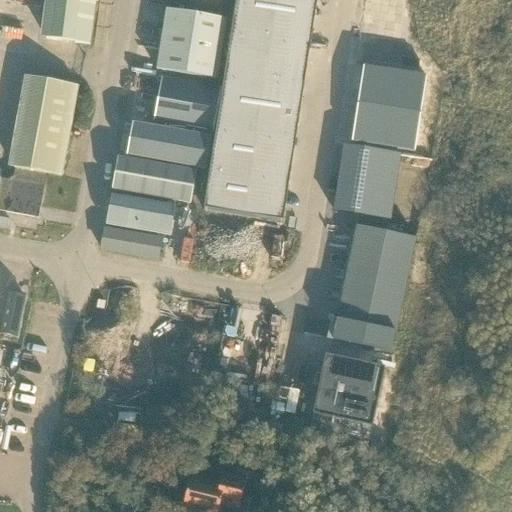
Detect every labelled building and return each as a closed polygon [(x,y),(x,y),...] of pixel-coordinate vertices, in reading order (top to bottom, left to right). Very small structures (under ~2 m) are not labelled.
[(87,44),(92,0),(48,0),(44,38),(87,44)] [(233,0),(229,30),(308,42),(314,0),(233,0)] [(378,0),(373,30),(397,34),(402,3),(385,0),(378,0)] [(161,28),(221,37),(224,17),(164,8),(161,28)] [(218,57),(221,37),(161,28),(158,48),(218,57)] [(229,30),(223,71),(302,83),(308,42),(229,30)] [(214,77),(218,57),(158,48),(155,68),(214,77)] [(360,67),(349,142),(412,151),(424,76),(360,67)] [(223,71),(214,126),(294,138),(302,83),(223,71)] [(0,210),(25,215),(26,210),(33,206),(37,207),(43,174),(59,176),(67,132),(75,86),(28,77),(12,168),(14,168),(12,177),(6,181),(0,179),(0,210)] [(159,78),(151,122),(211,132),(218,89),(159,78)] [(130,124),(124,155),(204,169),(211,132),(151,122),(150,127),(130,124)] [(214,126),(208,167),(287,179),(294,138),(214,126)] [(342,146),(332,211),(387,220),(387,219),(372,216),(382,154),(397,156),(398,155),(342,146)] [(115,158),(109,189),(188,203),(194,172),(115,158)] [(208,167),(202,208),(281,220),(287,179),(208,167)] [(173,204),(109,193),(104,223),(168,235),(173,204)] [(0,227),(7,229),(9,221),(0,219),(0,227)] [(354,226),(349,250),(409,262),(414,238),(354,226)] [(154,258),(158,238),(102,228),(99,248),(154,258)] [(349,250),(344,273),(404,286),(409,262),(349,250)] [(344,273),(339,297),(399,309),(404,286),(344,273)] [(5,294),(0,318),(0,333),(15,336),(23,297),(5,294)] [(339,297),(334,321),(393,333),(394,333),(399,309),(339,297)] [(94,307),(102,308),(103,300),(96,299),(94,307)] [(334,321),(330,341),(389,353),(393,333),(334,321)] [(323,355),(308,429),(367,441),(382,368),(323,355)] [(254,481),(258,467),(237,462),(234,476),(254,481)] [(236,502),(241,482),(219,477),(217,486),(187,478),(180,507),(200,511),(215,511),(218,498),(236,502)]
